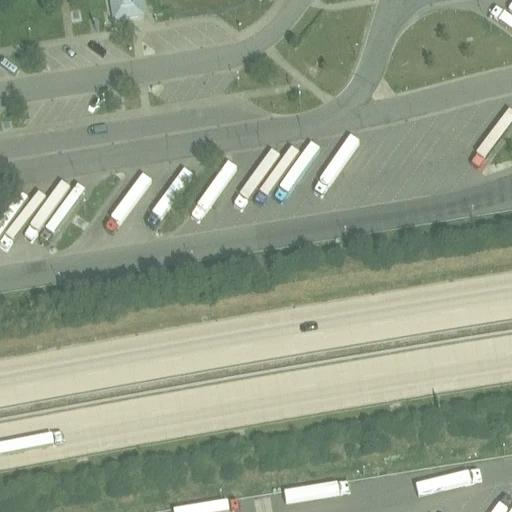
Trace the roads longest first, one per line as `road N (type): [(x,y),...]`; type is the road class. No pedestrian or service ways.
road 1 (motorway): [(511,295),(0,383)]
road 2 (motorway): [(0,448),(511,361)]
